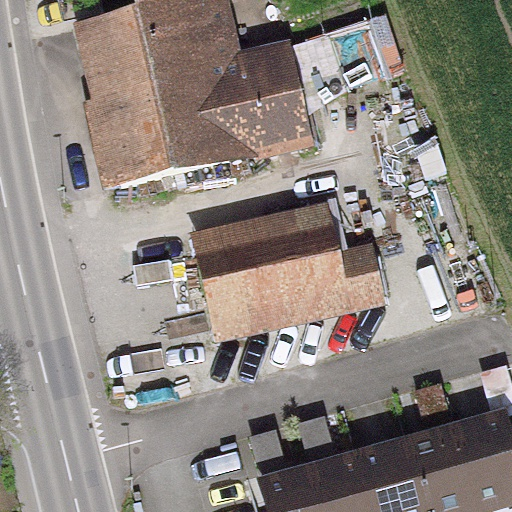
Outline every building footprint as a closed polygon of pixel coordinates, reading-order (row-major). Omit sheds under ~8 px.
[(230,0),(169,0),(73,21),(91,99),(82,101),(103,190),(314,144),(291,39),(242,49),(230,0)] [(330,201),(191,233),(217,343),(388,303),(375,244),(341,251),(330,201)] [(481,373),(492,410),(507,406),(509,414),(511,413),(511,382),(507,365),(481,373)] [(415,391),(426,429),(452,422),(441,383),(415,391)] [(492,410),(455,421),(481,511),(484,511),(511,504),(511,424),(509,414),(507,406),(492,410)] [(299,424),(310,463),(337,455),(326,416),(299,424)] [(426,511),(481,511),(455,421),(452,422),(426,429),(405,435),(426,511)] [(263,476),(288,469),(276,429),(251,437),(263,476)] [(373,511),(426,511),(405,435),(356,450),(373,511)] [(320,511),(373,511),(356,450),(337,455),(310,463),(307,464),(320,511)] [(266,511),(320,511),(307,464),(288,469),(263,476),(257,478),(266,511)]
